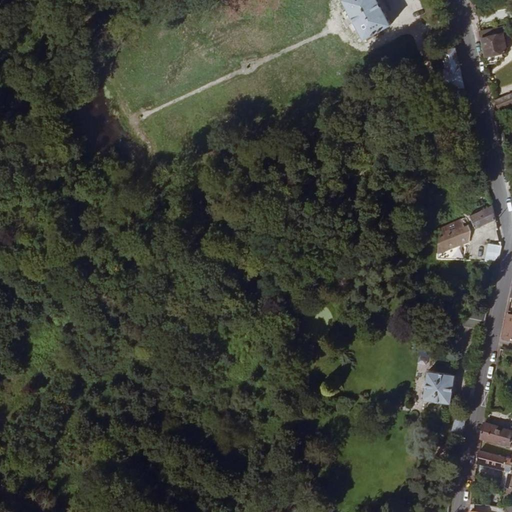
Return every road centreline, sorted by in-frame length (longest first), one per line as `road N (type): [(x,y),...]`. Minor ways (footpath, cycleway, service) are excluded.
road 1 (tertiary): [(511,251),(462,511)]
road 2 (tertiary): [(464,0),(511,246)]
